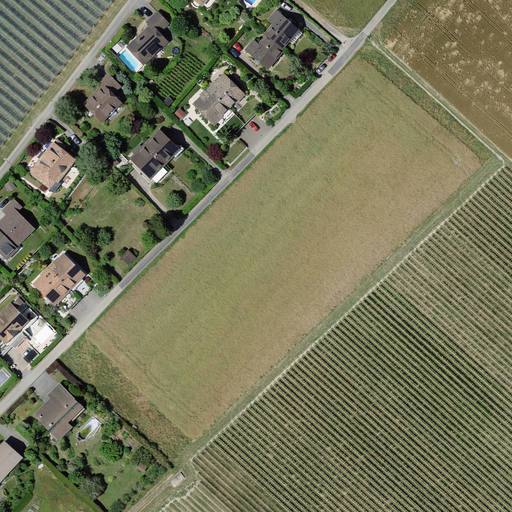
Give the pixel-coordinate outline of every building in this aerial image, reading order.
[(168,22),(155,8),(141,21),(147,27),(127,46),(144,65),(169,42),(158,30),(168,22)] [(278,11),(241,52),(268,76),(304,34),(278,11)] [(223,66),(187,99),(213,127),(249,95),(223,66)] [(113,76),(83,102),(103,123),(132,97),(113,76)] [(159,128),(126,159),(149,182),(181,151),(159,128)] [(58,133),(28,173),(54,192),(83,152),(58,133)] [(12,203),(0,214),(0,253),(6,259),(37,227),(12,203)] [(89,276),(64,251),(30,284),(55,309),(89,276)] [(9,297),(0,308),(0,335),(6,341),(29,315),(9,297)] [(61,385),(49,398),(32,413),(60,442),(72,430),(66,423),(83,407),(61,385)] [(6,438),(0,444),(0,483),(25,457),(6,438)]
